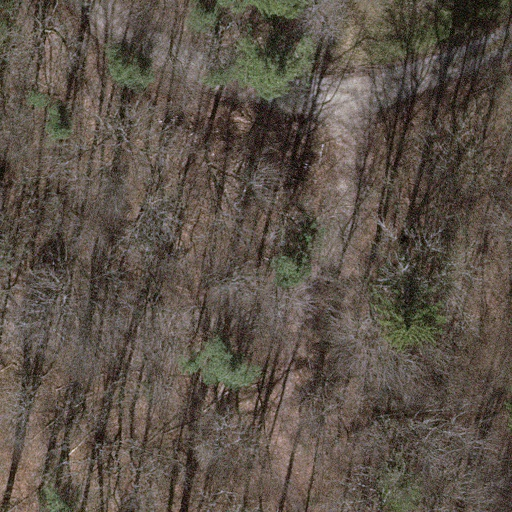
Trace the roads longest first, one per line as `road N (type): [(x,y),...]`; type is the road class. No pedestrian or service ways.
road 1 (track): [(280,104),(341,186),(325,273),(223,317),(0,292)]
road 2 (track): [(511,37),(418,85),(280,104),(167,50),(110,0)]
